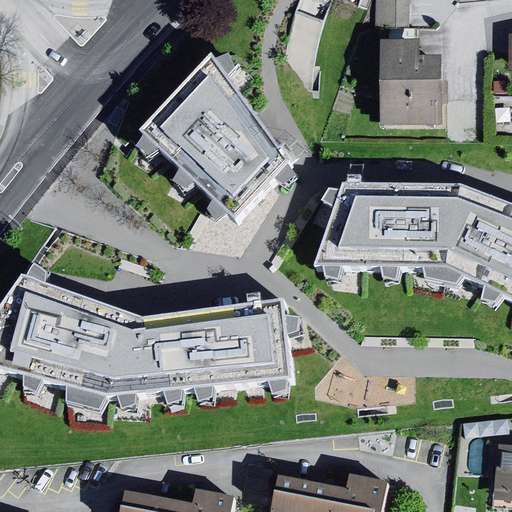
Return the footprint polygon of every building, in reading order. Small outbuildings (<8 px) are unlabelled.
[(410,0),(376,0),(377,26),(411,26),(410,0)] [(288,58),(315,61),(320,15),(294,12),(288,58)] [(419,43),(380,43),(379,128),(441,128),(441,107),(447,102),(448,85),(442,83),(441,60),(419,59),(419,43)] [(216,62),(148,138),(239,222),(293,161),(216,62)] [(511,301),(511,215),(455,197),(347,198),(322,274),(447,269),(511,301)] [(292,389),(286,313),(147,334),(32,292),(0,334),(0,384),(112,408),(292,389)] [(511,452),(494,452),(491,506),(511,507),(511,452)] [(387,511),(393,484),(347,474),(345,489),(277,480),(272,494),(269,511),(387,511)] [(234,511),(236,502),(195,492),(191,506),(124,497),(120,511),(234,511)]
